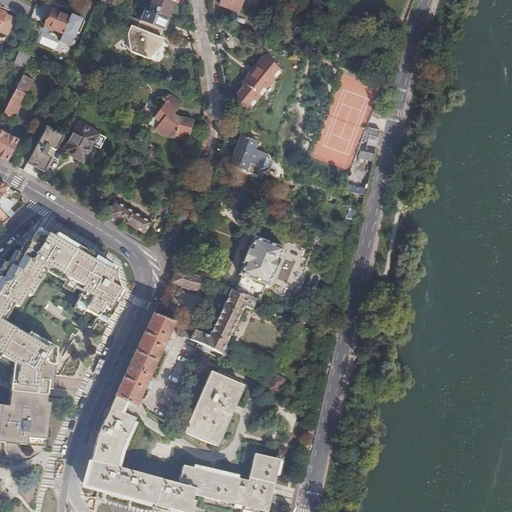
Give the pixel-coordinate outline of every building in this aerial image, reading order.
[(152,0),(148,11),(166,18),(172,2),(166,0),(152,0)] [(221,0),(220,4),(240,12),(242,6),(239,5),(241,0),(221,0)] [(69,17),(50,9),(46,19),(65,28),(61,35),(73,40),(81,20),(70,15),(69,17)] [(144,10),(140,20),(161,29),(166,18),(148,11),(144,10)] [(0,12),(0,31),(6,34),(13,18),(0,12)] [(161,29),(140,20),(136,30),(131,27),(128,34),(130,52),(150,60),(164,46),(160,44),(162,39),(160,38),(164,30),(161,29)] [(18,53),(14,64),(25,68),(29,57),(18,53)] [(280,70),(264,56),(241,82),(244,84),(238,90),(236,94),(236,97),(237,100),(238,102),(247,109),(280,70)] [(22,76),(28,79),(34,69),(27,66),(22,76)] [(22,76),(0,117),(0,118),(7,123),(10,117),(12,118),(24,95),(23,95),(31,81),(28,79),(22,76)] [(191,136),(193,119),(181,117),(180,118),(175,114),(182,103),(170,96),(162,98),(166,101),(155,117),(162,122),(156,130),(164,135),(176,137),(177,134),(191,136)] [(139,126),(132,122),(127,132),(134,135),(139,126)] [(98,134),(77,123),(61,150),(83,161),(98,134)] [(25,162),(43,171),(50,157),(45,155),(50,147),(54,150),(62,136),(45,127),(25,162)] [(0,131),(0,156),(6,160),(16,140),(0,131)] [(127,132),(123,140),(129,144),(134,135),(127,132)] [(260,167),(265,154),(253,149),(256,141),(240,135),(228,165),(245,171),(247,163),(260,167)] [(153,144),(149,152),(156,155),(160,147),(153,144)] [(45,155),(50,157),(54,150),(50,147),(45,155)] [(268,159),(269,157),(268,154),(265,154),(260,167),(261,168),(268,166),(270,160),(268,159)] [(322,187),(321,194),(340,198),(342,191),(322,187)] [(251,199),(235,194),(230,208),(246,214),(251,199)] [(104,215),(119,224),(122,219),(144,232),(149,224),(148,219),(113,199),(104,215)] [(1,207),(10,216),(18,209),(16,206),(11,210),(4,204),(1,207)] [(44,235),(47,232),(37,226),(35,231),(44,235)] [(57,277),(76,245),(55,232),(53,235),(47,232),(44,235),(35,231),(29,242),(23,239),(9,265),(1,261),(0,262),(0,360),(13,368),(10,389),(46,394),(47,390),(49,390),(54,352),(1,322),(10,304),(15,307),(23,292),(27,295),(42,269),(57,277)] [(282,248),(253,237),(249,248),(248,248),(242,263),(243,264),(238,275),(267,286),(271,276),(273,276),(279,260),(278,260),(282,248)] [(79,293),(74,302),(102,321),(112,300),(109,297),(115,286),(111,272),(106,270),(109,265),(76,245),(57,277),(78,290),(77,292),(79,293)] [(197,278),(175,272),(172,282),(181,285),(181,286),(186,288),(185,289),(192,292),(193,290),(197,291),(197,293),(205,296),(210,283),(202,280),(197,278)] [(256,300),(261,301),(264,294),(237,283),(234,292),(256,300)] [(256,300),(234,292),(231,291),(207,336),(194,331),(190,338),(190,340),(196,342),(197,343),(198,343),(212,350),(218,353),(220,354),(221,354),(230,358),(233,351),(224,346),(243,308),(251,310),(256,300)] [(48,301),(43,308),(58,318),(63,310),(48,301)] [(176,311),(158,304),(153,315),(172,322),(176,311)] [(172,322),(153,315),(134,355),(115,396),(127,402),(134,406),(143,387),(149,389),(152,382),(146,379),(161,346),(167,349),(170,342),(164,339),(172,322)] [(191,330),(181,326),(177,333),(190,338),(194,331),(191,330)] [(240,385),(208,370),(182,432),(214,446),(240,385)] [(277,394),(283,379),(271,374),(269,379),(268,379),(266,383),(267,384),(265,389),(277,394)] [(45,402),(46,394),(10,389),(8,406),(0,404),(0,442),(26,445),(27,433),(45,435),(49,403),(45,402)] [(127,402),(115,396),(110,408),(118,412),(122,414),(127,402)] [(98,434),(105,437),(118,412),(110,408),(109,408),(98,434)] [(118,412),(105,437),(115,441),(121,429),(126,419),(127,416),(122,414),(118,412)] [(122,444),(133,420),(127,416),(126,419),(121,429),(115,441),(122,444)] [(44,447),(45,435),(27,433),(26,445),(44,447)] [(178,511),(186,511),(188,509),(190,496),(257,511),(264,511),(267,502),(278,460),(253,454),(246,482),(182,467),(178,485),(116,466),(120,452),(120,451),(113,447),(113,446),(113,445),(113,444),(115,441),(105,437),(98,434),(83,486),(109,493),(178,511)] [(113,447),(120,451),(122,445),(122,444),(115,441),(113,444),(113,445),(113,446),(113,447)]
